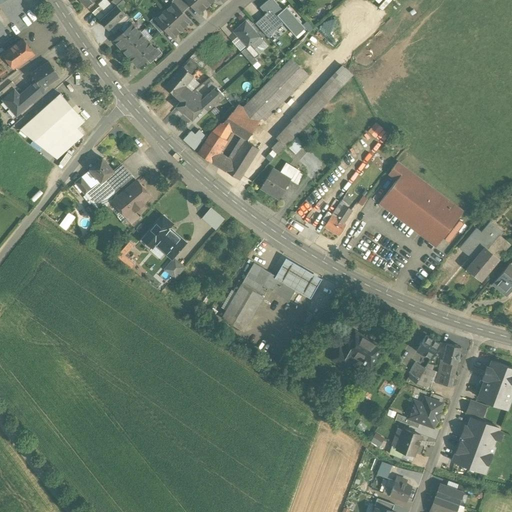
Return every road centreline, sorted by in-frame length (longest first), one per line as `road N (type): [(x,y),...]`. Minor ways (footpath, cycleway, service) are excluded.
road 1 (primary): [(480,330),(410,307),(288,241),(211,185),(127,101)]
road 2 (residential): [(0,259),(127,101)]
road 3 (residential): [(480,330),(413,511)]
road 4 (residential): [(127,101),(241,0)]
road 5 (primary): [(127,101),(52,0)]
